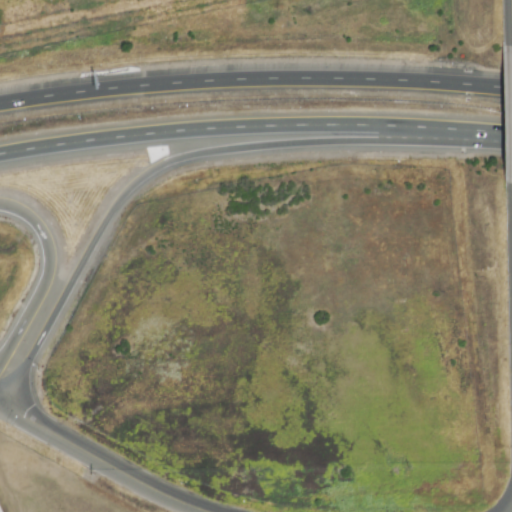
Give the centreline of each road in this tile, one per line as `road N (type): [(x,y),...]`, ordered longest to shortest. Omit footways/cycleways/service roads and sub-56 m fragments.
road 1 (motorway): [(0,393),(11,389),(117,200),(163,163),(254,146),(506,133)]
road 2 (tertiary): [(506,511),(185,504),(0,403)]
road 3 (motorway): [(511,88),(272,78),(0,102)]
road 4 (motorway): [(0,153),(209,128),(389,125),(506,133)]
road 5 (motorway): [(0,204),(32,220),(48,259),(0,361)]
